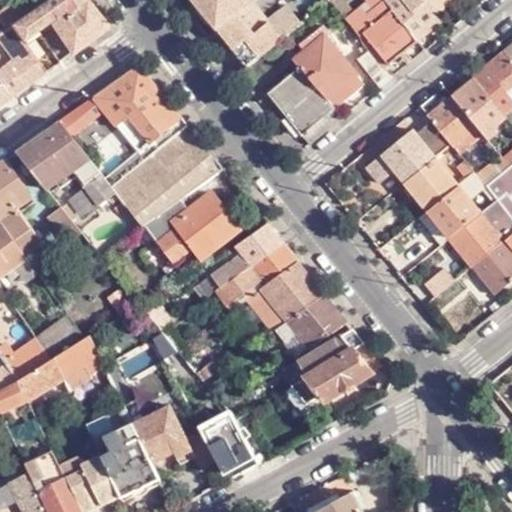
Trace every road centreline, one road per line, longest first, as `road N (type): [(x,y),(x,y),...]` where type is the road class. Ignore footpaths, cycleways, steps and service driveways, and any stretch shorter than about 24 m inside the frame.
road 1 (residential): [(511,6),(287,189)]
road 2 (residential): [(440,388),(287,189)]
road 3 (residential): [(223,511),(407,414),(440,388)]
road 4 (residential): [(287,189),(152,25)]
road 5 (residential): [(0,133),(152,25)]
road 6 (residential): [(438,511),(440,388)]
